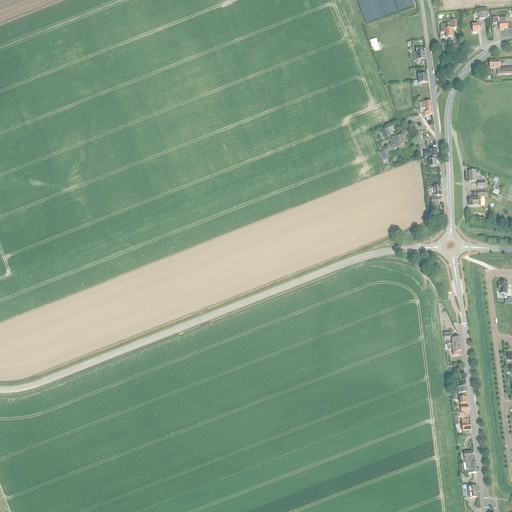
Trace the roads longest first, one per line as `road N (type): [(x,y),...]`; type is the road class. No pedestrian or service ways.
road 1 (unclassified): [(0,390),(31,386),(386,251)]
road 2 (tertiary): [(484,496),(452,256)]
road 3 (tertiary): [(450,184),(449,101),(467,69)]
